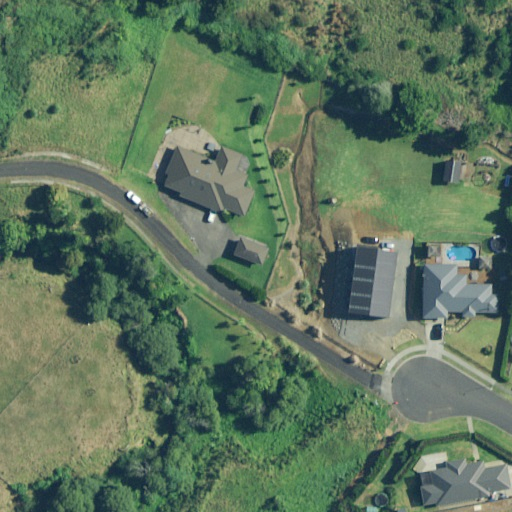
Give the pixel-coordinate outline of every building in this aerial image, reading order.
[(240,155),(219,146),(212,161),(177,146),(160,185),(180,193),(179,195),(222,213),(223,209),(242,216),(253,191),(242,186),(246,176),(234,171),(240,155)] [(466,162),(442,161),(441,182),(464,184),(466,162)] [(406,205),(404,193),(393,195),(395,207),(406,205)] [(266,247),(239,236),(231,255),(258,266),(266,247)] [(440,245),(427,244),(427,257),(439,257),(440,245)] [(490,269),(490,257),(476,257),(476,269),(490,269)] [(456,262),(422,260),(419,312),(498,316),(499,280),(455,279),(456,262)] [(447,466),(422,471),(429,505),(511,489),(505,456),(467,463),(465,455),(446,458),(447,466)]
